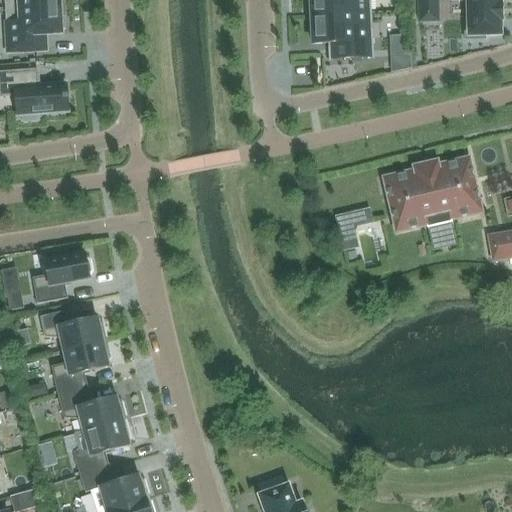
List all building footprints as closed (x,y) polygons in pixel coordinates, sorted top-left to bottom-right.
[(4,0),(5,12),(59,9),(59,0),(60,0),(4,0)] [(369,16),(368,0),(310,0),(311,18),(369,16)] [(438,10),(437,0),(417,0),(418,11),(438,10)] [(450,0),(451,2),(467,2),(467,20),(463,20),(464,41),(485,41),(485,37),(500,36),(499,22),(501,22),(500,5),(499,5),(498,0),(450,0)] [(59,9),(5,12),(7,54),(43,52),(42,39),(45,36),(61,35),(60,31),(64,31),(64,17),(60,18),(59,9)] [(371,58),(369,16),(311,18),(312,45),(330,44),(330,60),(371,58)] [(316,89),(334,87),(331,63),(313,65),(316,89)] [(0,97),(16,96),(17,117),(22,117),(22,122),(37,121),(37,115),(67,113),(65,85),(38,87),(37,71),(0,74),(0,97)] [(385,180),(397,232),(426,225),(427,229),(451,224),(450,219),(479,212),(467,161),(436,169),(435,165),(415,169),(416,173),(385,180)] [(511,234),(489,238),(493,262),(511,258),(511,234)] [(84,255),(67,258),(66,253),(47,256),(48,262),(45,263),(47,277),(32,280),(37,305),(67,300),(64,285),(89,280),(88,277),(92,272),(90,262),(85,258),(84,255)] [(97,319),(72,325),(69,312),(39,319),(44,339),(60,340),(63,352),(106,343),(102,326),(97,322),(97,319)] [(107,365),(110,359),(106,343),(63,352),(66,365),(51,368),(57,393),(86,387),(83,373),(108,368),(107,365)] [(0,357),(0,377),(10,375),(4,356),(0,357)] [(116,398),(91,405),(88,392),(58,400),(64,420),(80,421),(83,433),(126,421),(122,405),(116,401),(116,398)] [(12,397),(1,399),(4,417),(15,415),(12,397)] [(104,453),(129,446),(128,443),(131,438),(126,421),(83,433),(87,445),(73,454),(78,474),(108,466),(104,453)] [(137,477),(113,484),(109,471),(80,481),(84,494),(99,489),(106,511),(108,511),(149,499),(144,483),(138,480),(137,477)] [(287,487),(259,497),(264,511),(304,511),(302,503),(294,506),(287,487)] [(33,492),(10,498),(14,511),(20,511),(37,507),(33,492)] [(153,511),(149,499),(108,511),(153,511)]
